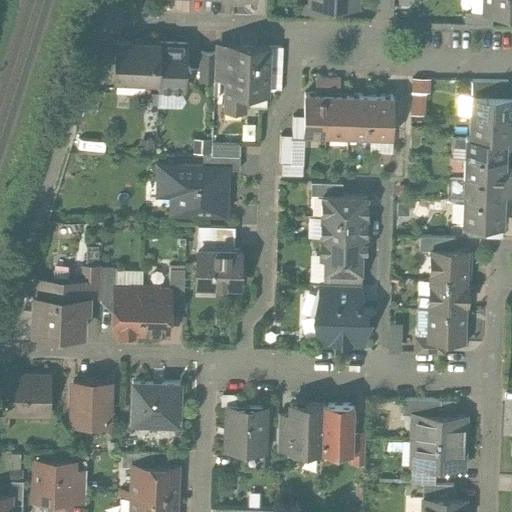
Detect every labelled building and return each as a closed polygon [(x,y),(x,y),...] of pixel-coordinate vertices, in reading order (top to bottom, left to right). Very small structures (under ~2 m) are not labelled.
[(366,0),(320,0),(320,15),(366,17),(366,0)] [(511,1),(497,1),(496,26),(511,26),(511,1)] [(154,3),(143,2),(133,35),(152,36),(153,11),(154,11),(154,3)] [(198,7),(198,13),(196,54),(218,55),(220,8),(198,7)] [(229,55),(233,60),(240,60),(242,15),(242,9),(220,8),(218,55),(229,55)] [(176,12),(154,11),(153,11),(152,36),(151,52),(174,53),(176,12)] [(176,12),(174,53),(196,54),(198,13),(176,12)] [(240,60),(248,60),(251,56),(263,57),(263,48),(265,16),(242,15),(240,60)] [(366,17),(320,15),(319,40),(365,41),(366,17)] [(265,16),(263,48),(275,48),(277,16),(265,16)] [(511,26),(496,26),(495,50),(511,51),(511,26)] [(365,41),(319,40),(319,64),(323,65),(364,66),(365,41)] [(511,51),(495,50),(494,75),(502,75),(511,75),(511,51)] [(323,65),(319,64),(310,64),(310,76),(322,76),(323,65)] [(501,87),(502,75),(494,75),(474,74),(473,86),(501,87)] [(121,138),(165,140),(167,103),(123,100),(121,138)] [(187,150),(187,139),(192,135),(198,130),(193,125),(194,104),(167,103),(165,140),(165,149),(187,150)] [(234,114),(235,106),(223,105),(222,113),(234,114)] [(274,153),(276,108),(235,106),(234,114),(233,138),(232,168),(251,168),(252,152),(274,153)] [(276,108),(274,153),(289,154),(290,108),(276,108)] [(221,137),(222,113),(208,112),(207,140),(221,141),(221,137)] [(234,114),(222,113),(221,137),(233,138),(234,114)] [(421,137),(420,174),(439,175),(439,137),(421,137)] [(323,156),(313,155),(312,179),(311,195),(335,196),(336,140),(324,139),(323,156)] [(348,140),(336,140),(335,196),(356,197),(357,157),(347,156),(348,140)] [(511,158),(511,143),(481,142),(481,157),(511,158)] [(379,157),(357,157),(356,197),(378,197),(379,157)] [(402,158),(379,157),(378,197),(401,198),(402,158)] [(511,158),(481,157),(480,179),(511,180),(511,158)] [(312,179),(300,178),(300,197),(300,202),(311,202),(311,195),(312,179)] [(511,180),(480,179),(479,202),(511,202),(511,180)] [(300,202),(300,197),(288,197),(287,225),(299,226),(300,202)] [(300,202),(299,226),(310,226),(311,202),(300,202)] [(511,202),(479,202),(475,202),(474,224),(511,224),(511,202)] [(218,217),(246,218),(247,205),(218,205),(218,217)] [(218,217),(210,217),(210,228),(234,228),(234,231),(247,231),(247,217),(246,218),(218,217)] [(511,224),(474,224),(473,246),(511,246),(511,224)] [(299,226),(287,225),(286,238),(310,238),(310,226),(299,226)] [(229,247),(233,243),(234,231),(234,228),(210,228),(170,227),(165,231),(165,246),(179,246),(178,270),(183,275),(228,276),(232,272),(232,265),(229,262),(229,247)] [(318,258),(330,258),(330,257),(350,258),(351,246),(319,245),(318,258)] [(511,246),(473,246),(473,268),(511,269),(511,246)] [(330,258),(330,280),(370,281),(370,271),(375,271),(375,259),(350,258),(330,257),(330,258)] [(511,291),(511,269),(473,268),(472,289),(511,291)] [(374,303),(374,291),(370,291),(370,281),(330,280),(329,302),(374,303)] [(209,288),(208,312),(241,312),(242,289),(209,288)] [(511,304),(511,295),(511,291),(472,289),(471,302),(511,304)] [(464,302),(428,300),(428,315),(440,315),(440,314),(464,315),(464,302)] [(329,302),(328,318),(333,322),(332,334),(367,335),(368,335),(369,317),(373,317),(374,303),(329,302)] [(250,332),(247,330),(248,312),(241,312),(208,312),(204,312),(203,341),(220,341),(220,347),(247,347),(247,345),(249,345),(253,341),(253,336),(250,332)] [(440,314),(440,315),(439,345),(475,346),(475,334),(478,334),(479,315),(464,315),(440,314)] [(94,354),(94,362),(106,362),(107,328),(107,326),(88,325),(87,343),(89,343),(89,354),(94,354)] [(122,349),(123,329),(107,328),(106,362),(106,365),(120,365),(120,349),(122,349)] [(176,330),(176,350),(177,350),(176,366),(190,367),(191,330),(176,330)] [(367,335),(332,334),(332,347),(366,347),(367,335)] [(94,362),(94,354),(89,354),(89,343),(87,343),(75,343),(73,339),(64,339),(61,343),(43,342),(43,359),(39,359),(38,395),(88,396),(88,373),(93,373),(94,362)] [(475,346),(439,345),(438,374),(474,375),(474,370),(477,370),(477,358),(474,358),(475,346)] [(135,347),(133,349),(122,349),(120,349),(120,365),(119,397),(147,397),(149,348),(135,347)] [(366,347),(332,347),(330,347),(330,358),(345,358),(345,367),(366,367),(366,347)] [(165,350),(162,348),(149,348),(147,397),(176,398),(176,366),(177,350),(176,350),(165,350)] [(374,376),(371,367),(366,367),(345,367),(345,358),(330,358),(329,379),(321,379),(326,402),(371,404),(377,384),(371,384),(371,376),(374,376)] [(425,394),(429,398),(437,398),(436,403),(436,404),(453,405),(463,405),(463,408),(476,409),(476,396),(473,395),(474,375),(438,374),(425,374),(425,394)] [(408,398),(397,398),(396,417),(407,417),(408,398)] [(436,404),(436,403),(425,403),(424,417),(452,418),(453,405),(436,404)] [(15,438),(14,469),(14,476),(15,476),(54,477),(56,439),(15,438)] [(116,446),(79,446),(78,484),(115,485),(116,446)] [(187,449),(139,448),(138,489),(186,491),(187,449)] [(228,460),(228,473),(233,473),(233,472),(249,472),(249,460),(228,460)] [(422,483),(422,481),(449,482),(449,466),(413,465),(412,482),(416,482),(416,483),(422,483)] [(464,466),(449,466),(449,482),(464,483),(464,466)] [(14,469),(0,468),(0,493),(14,494),(15,476),(14,476),(14,469)] [(297,511),(329,511),(330,471),(298,470),(298,482),(297,511)] [(363,472),(330,471),(329,511),(361,511),(362,500),(363,472)] [(233,472),(233,473),(231,511),(273,511),(274,473),(249,472),(233,472)] [(285,511),(297,511),(298,482),(286,481),(285,511)] [(422,481),(422,483),(429,483),(428,510),(473,511),(474,483),(464,483),(449,482),(422,481)] [(361,511),(373,511),(374,500),(362,500),(361,511)]
